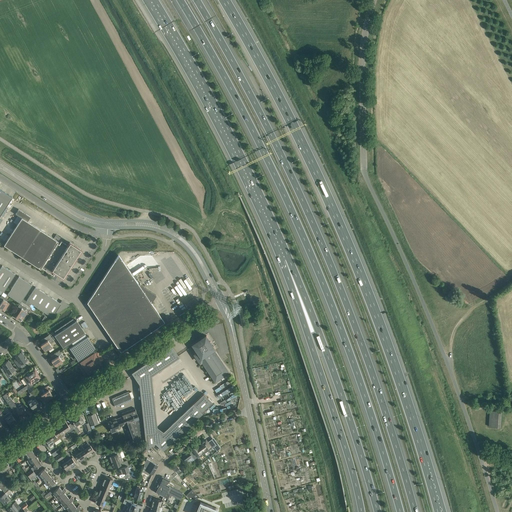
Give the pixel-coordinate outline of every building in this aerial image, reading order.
[(0,215),(12,197),(0,188),(0,215)] [(5,243),(4,245),(9,249),(13,251),(28,260),(31,263),(40,269),(41,267),(52,275),(55,272),(59,274),(63,277),(72,262),(73,261),(72,261),(74,258),(75,259),(75,258),(81,250),(81,249),(73,244),(70,242),(68,245),(61,241),(60,243),(59,245),(57,243),(58,241),(28,221),(30,217),(19,209),(15,214),(18,215),(21,218),(17,225),(5,243)] [(113,262),(87,302),(91,308),(115,344),(116,344),(121,350),(127,346),(128,347),(157,327),(156,326),(163,322),(159,315),(159,314),(151,302),(156,295),(143,287),(138,283),(123,262),(122,259),(121,259),(118,254),(118,255),(113,262)] [(0,289),(3,292),(15,274),(2,265),(0,268),(0,289)] [(7,294),(20,303),(32,285),(19,276),(18,276),(19,276),(7,294)] [(35,287),(26,300),(52,317),(54,314),(55,315),(69,305),(68,305),(62,302),(61,303),(35,287)] [(9,303),(6,300),(7,298),(1,295),(0,296),(0,297),(3,299),(0,303),(0,307),(3,309),(4,309),(5,310),(9,303)] [(29,309),(26,308),(26,307),(20,303),(21,303),(20,302),(14,312),(17,314),(16,316),(15,317),(20,320),(21,320),(23,317),(25,318),(28,314),(26,313),(29,309)] [(71,342),(83,335),(85,333),(76,320),(75,322),(73,319),(54,331),(56,334),(55,335),(54,335),(63,348),(67,345),(71,342)] [(41,344),(40,345),(41,346),(44,350),(44,349),(45,350),(47,348),(51,346),(52,346),(50,343),(53,340),(49,334),(48,336),(41,340),(43,343),(41,344)] [(206,335),(194,344),(199,351),(198,352),(195,354),(198,358),(201,362),(203,361),(216,380),(222,376),(225,379),(230,376),(227,372),(228,372),(229,371),(214,349),(215,348),(214,346),(208,338),(206,335)] [(71,342),(67,345),(69,348),(78,361),(80,360),(92,351),(96,349),(87,336),(85,338),(73,345),(71,342)] [(134,372),(133,374),(139,383),(143,420),(145,441),(146,449),(156,443),(162,450),(163,450),(165,448),(168,445),(177,437),(180,434),(187,427),(189,425),(194,420),(197,418),(197,417),(201,413),(205,410),(209,406),(212,403),(204,394),(163,432),(156,427),(151,376),(179,357),(171,346),(165,350),(162,352),(144,365),(144,364),(140,367),(134,372)] [(23,362),(27,359),(23,354),(24,353),(22,351),(21,350),(18,352),(19,353),(15,356),(17,358),(14,360),(20,369),(25,365),(25,364),(23,362)] [(58,351),(51,356),(53,359),(52,360),(51,360),(52,362),(54,365),(55,365),(56,366),(62,362),(63,362),(61,359),(64,357),(60,352),(60,350),(58,351)] [(81,362),(80,362),(81,363),(78,365),(85,375),(88,373),(102,364),(101,362),(104,360),(98,352),(95,354),(94,353),(92,351),(80,360),(81,362)] [(6,370),(3,372),(7,378),(13,374),(11,372),(15,369),(8,360),(2,365),(6,370)] [(29,388),(31,387),(38,382),(36,379),(39,377),(37,373),(38,373),(35,369),(31,372),(23,378),(29,388)] [(222,395),(224,401),(232,397),(233,400),(238,398),(233,387),(236,386),(232,376),(218,383),(213,385),(219,397),(222,395)] [(38,398),(31,387),(27,389),(31,395),(32,394),(34,397),(31,399),(32,399),(28,402),(29,403),(27,405),(29,408),(31,406),(33,409),(34,408),(35,409),(39,407),(38,406),(39,405),(36,399),(38,398)] [(36,394),(40,400),(43,399),(45,401),(53,396),(50,392),(52,391),(50,388),(48,389),(46,387),(36,394)] [(132,400),(128,391),(121,394),(112,398),(113,401),(115,407),(132,400)] [(10,397),(6,400),(13,411),(16,415),(17,416),(19,414),(21,417),(24,415),(24,414),(27,412),(25,409),(25,408),(24,408),(22,405),(21,405),(21,404),(20,404),(18,406),(18,407),(17,408),(14,405),(15,404),(10,397)] [(107,400),(99,404),(101,409),(109,406),(107,400)] [(108,422),(107,422),(108,423),(112,432),(116,431),(115,429),(124,425),(131,445),(133,445),(145,441),(143,420),(139,420),(135,408),(121,413),(123,416),(116,419),(115,418),(112,419),(112,420),(108,422)] [(502,427),(503,411),(491,410),(489,426),(502,427)] [(8,422),(10,425),(10,424),(11,424),(13,423),(13,422),(16,420),(10,412),(4,416),(2,413),(0,414),(0,416),(5,424),(8,422)] [(78,412),(70,417),(74,423),(71,424),(73,427),(76,426),(80,423),(81,422),(82,424),(85,422),(82,417),(80,414),(78,412)] [(94,413),(87,416),(91,426),(98,423),(94,413)] [(65,420),(60,423),(65,431),(68,429),(70,432),(74,429),(71,424),(68,425),(65,420)] [(63,433),(65,431),(60,423),(56,427),(58,430),(56,431),(60,438),(65,435),(63,433)] [(52,429),(47,432),(54,442),(60,438),(56,431),(54,432),(52,429)] [(47,447),(54,442),(47,432),(42,436),(45,440),(43,442),(47,447)] [(193,450),(191,451),(197,457),(198,457),(198,458),(211,448),(213,447),(217,451),(221,448),(218,444),(216,445),(212,439),(207,442),(205,440),(201,443),(202,444),(199,447),(198,445),(192,449),(193,450)] [(26,443),(17,449),(18,450),(19,451),(20,451),(23,456),(25,454),(32,450),(30,448),(31,447),(29,444),(28,445),(26,443)] [(84,446),(90,456),(93,454),(92,453),(94,451),(90,445),(88,447),(86,444),(84,446)] [(156,444),(152,447),(158,454),(162,450),(156,444)] [(83,450),(81,452),(85,458),(87,456),(88,457),(90,456),(84,446),(81,448),(83,450)] [(25,454),(29,459),(36,454),(34,451),(33,452),(32,450),(25,454)] [(111,453),(108,454),(109,457),(108,457),(109,458),(108,458),(109,460),(110,459),(111,462),(119,459),(122,458),(121,456),(120,453),(119,450),(117,450),(111,453)] [(189,452),(182,457),(186,462),(189,461),(190,463),(194,460),(197,458),(197,457),(191,451),(190,452),(189,452)] [(83,460),(83,459),(85,458),(81,452),(76,455),(81,462),(83,460)] [(29,459),(26,461),(29,465),(32,464),(38,459),(37,457),(38,456),(36,454),(29,459)] [(72,458),(67,461),(72,468),(74,467),(74,466),(76,464),(72,458)] [(112,465),(111,465),(112,467),(112,466),(112,468),(117,466),(118,469),(120,468),(125,466),(128,465),(127,460),(123,461),(122,458),(119,459),(111,462),(112,465)] [(151,462),(152,461),(146,458),(142,471),(148,474),(150,473),(150,472),(152,474),(157,465),(151,462)] [(26,474),(28,477),(34,473),(33,470),(42,463),(41,461),(40,462),(38,459),(32,464),(34,466),(31,468),(32,470),(26,474)] [(8,472),(5,469),(7,468),(7,469),(10,467),(9,466),(5,461),(0,464),(0,471),(1,472),(3,475),(8,472)] [(69,470),(72,468),(67,461),(62,464),(66,470),(69,469),(69,470)] [(120,468),(118,469),(119,471),(120,473),(121,474),(125,472),(125,473),(126,474),(131,476),(132,472),(129,471),(128,468),(131,467),(130,465),(130,464),(128,465),(125,466),(120,468)] [(21,476),(15,468),(12,470),(18,478),(21,476)] [(38,473),(36,475),(37,476),(40,480),(42,478),(48,473),(46,471),(47,470),(45,468),(38,473)] [(48,473),(42,478),(46,482),(52,477),(50,474),(50,475),(48,473)] [(103,482),(110,484),(112,479),(104,476),(103,479),(104,479),(103,482)] [(46,482),(49,487),(48,488),(50,490),(54,486),(52,484),(55,482),(53,480),(54,479),(52,477),(46,482)] [(164,496),(162,499),(163,500),(177,507),(183,493),(166,484),(170,481),(162,477),(154,491),(164,496)] [(100,486),(108,490),(110,484),(103,482),(102,484),(101,484),(100,486)] [(8,486),(6,487),(4,484),(0,488),(3,490),(5,492),(0,496),(0,499),(4,504),(10,499),(7,496),(11,493),(8,490),(10,489),(8,486)] [(99,492),(106,495),(108,490),(100,486),(99,489),(100,490),(99,492)] [(53,494),(55,497),(65,489),(64,488),(62,490),(59,487),(54,491),(53,489),(45,496),(46,497),(53,492),(54,493),(53,494)] [(136,487),(133,498),(140,499),(142,491),(139,491),(140,489),(140,488),(136,487)] [(64,493),(66,491),(65,489),(55,497),(58,500),(59,499),(60,501),(66,495),(64,493)] [(200,497),(197,494),(192,489),(186,496),(190,500),(200,497)] [(96,497),(104,500),(106,495),(99,492),(98,495),(97,494),(96,497)] [(69,498),(66,495),(60,501),(62,502),(60,503),(63,506),(72,498),(71,496),(69,498)] [(104,500),(96,497),(95,500),(96,500),(95,503),(102,506),(104,500)] [(66,508),(68,509),(74,504),(71,501),(74,499),(72,498),(63,506),(65,509),(66,508)] [(124,511),(123,511),(135,511),(137,508),(134,507),(135,506),(135,505),(131,503),(130,503),(130,502),(132,502),(132,501),(125,499),(123,503),(128,505),(127,507),(127,506),(130,507),(128,511),(125,511),(124,511)] [(20,508),(17,504),(18,504),(16,501),(12,504),(7,508),(10,511),(15,511),(17,510),(20,508)] [(201,501),(196,511),(217,511),(219,509),(213,506),(207,504),(201,501)]
